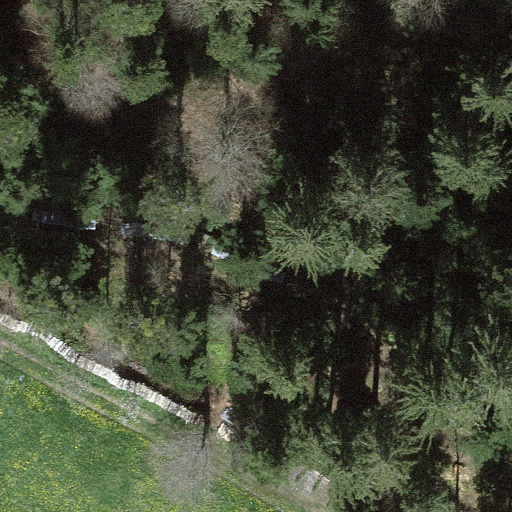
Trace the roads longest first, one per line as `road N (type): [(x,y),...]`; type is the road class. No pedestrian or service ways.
road 1 (track): [(511,498),(475,491),(175,298),(0,255)]
road 2 (track): [(0,148),(430,60),(511,28)]
